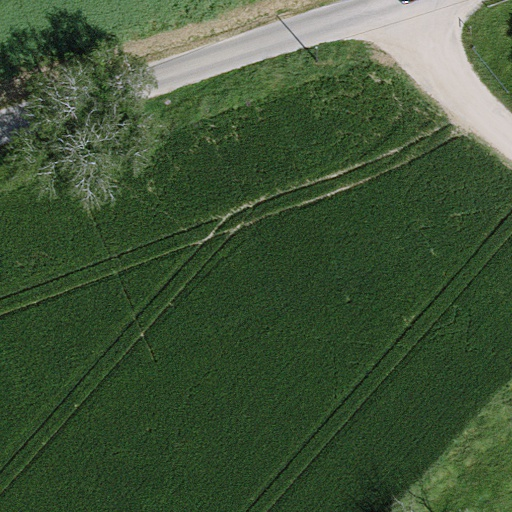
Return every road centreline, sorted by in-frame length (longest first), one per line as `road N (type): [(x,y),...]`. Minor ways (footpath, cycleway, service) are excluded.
road 1 (unclassified): [(0,128),(401,0)]
road 2 (track): [(511,133),(398,0)]
